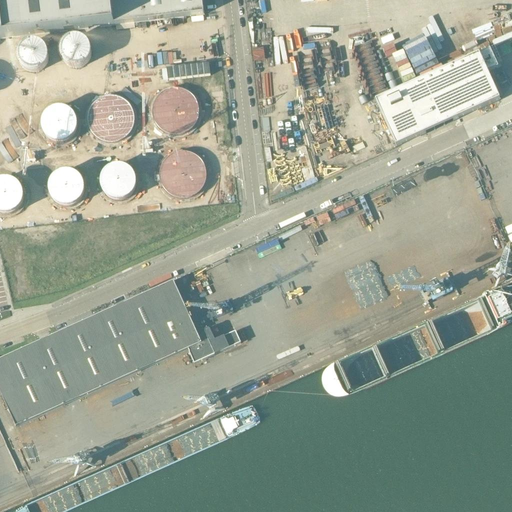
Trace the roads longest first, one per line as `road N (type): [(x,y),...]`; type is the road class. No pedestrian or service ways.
road 1 (unclassified): [(0,337),(259,224)]
road 2 (unclassified): [(259,224),(503,116)]
road 3 (unclassified): [(259,224),(232,0)]
road 4 (unknown): [(436,0),(298,29)]
